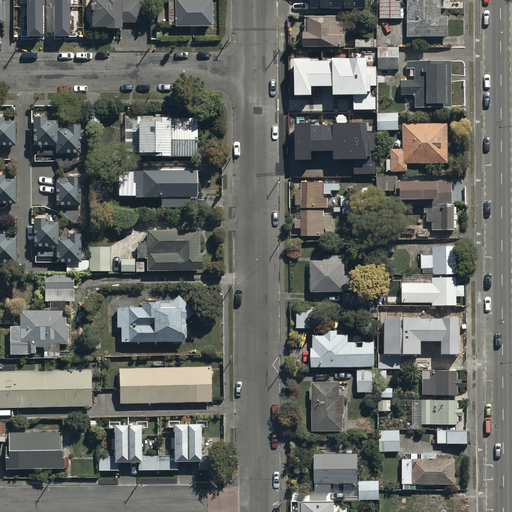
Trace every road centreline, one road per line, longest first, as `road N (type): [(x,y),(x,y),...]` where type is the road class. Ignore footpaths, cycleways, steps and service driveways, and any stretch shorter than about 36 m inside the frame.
road 1 (tertiary): [(500,0),(502,511)]
road 2 (unclassified): [(257,71),(258,501)]
road 3 (unclassified): [(0,502),(258,501)]
road 4 (residential): [(0,73),(257,71)]
